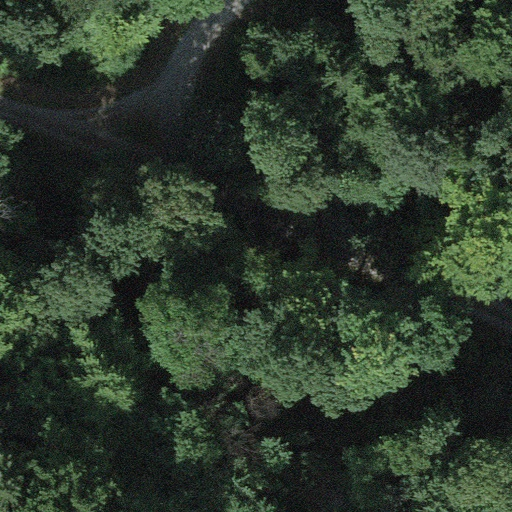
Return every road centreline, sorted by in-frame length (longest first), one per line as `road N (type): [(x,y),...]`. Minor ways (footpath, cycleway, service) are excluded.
road 1 (track): [(0,101),(511,297)]
road 2 (track): [(233,1),(511,48)]
road 3 (track): [(235,0),(201,30),(139,158)]
